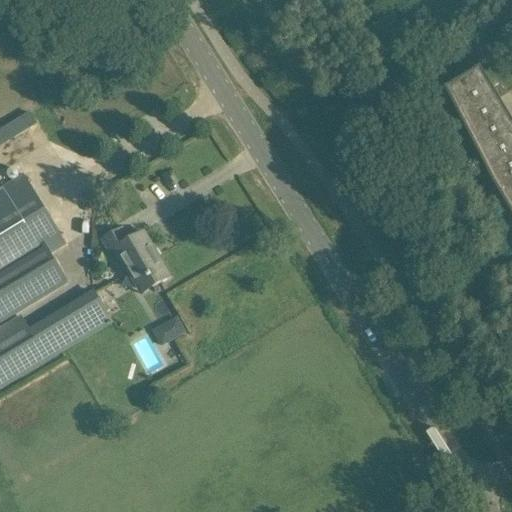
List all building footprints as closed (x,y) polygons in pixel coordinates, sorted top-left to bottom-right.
[(511,120),(482,71),(445,90),(494,184),(511,214),(511,120)] [(34,119),(30,112),(0,130),(0,134),(2,138),(34,119)] [(0,283),(50,254),(65,245),(24,177),(0,190),(0,283)] [(122,229),(103,240),(116,262),(120,260),(142,296),(171,278),(144,233),(130,241),(122,229)] [(50,254),(0,283),(0,326),(69,284),(50,254)] [(23,317),(0,330),(0,389),(111,322),(94,294),(31,331),(23,317)] [(181,359),(172,340),(184,335),(176,319),(132,340),(148,374),(181,359)]
